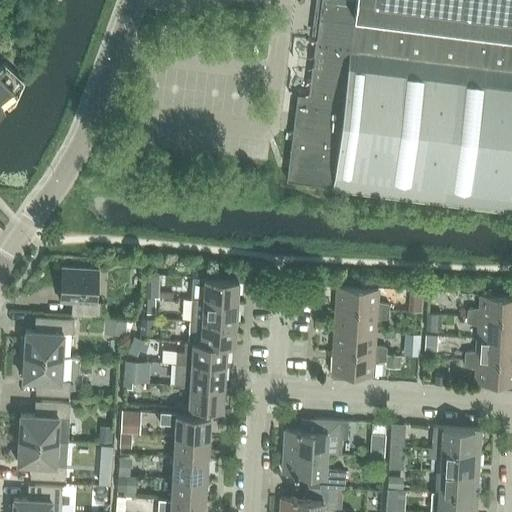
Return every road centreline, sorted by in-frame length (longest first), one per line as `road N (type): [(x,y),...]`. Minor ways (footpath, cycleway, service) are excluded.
road 1 (residential): [(0,273),(86,140),(137,0)]
road 2 (residential): [(511,410),(274,396)]
road 3 (residential): [(251,511),(257,422),(274,396)]
